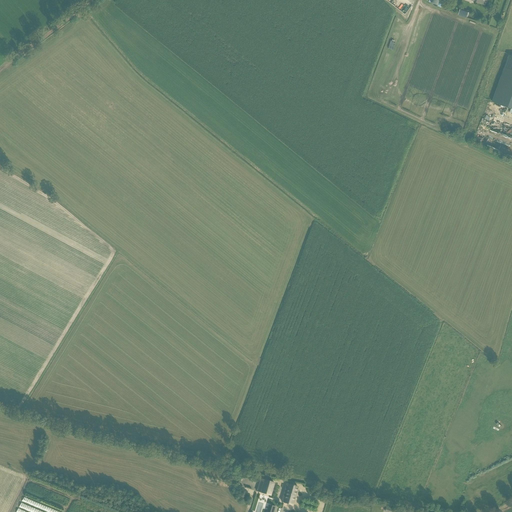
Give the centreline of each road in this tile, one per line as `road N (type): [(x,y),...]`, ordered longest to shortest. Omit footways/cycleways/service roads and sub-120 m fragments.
road 1 (track): [(0,409),(279,479)]
road 2 (track): [(426,511),(279,479)]
